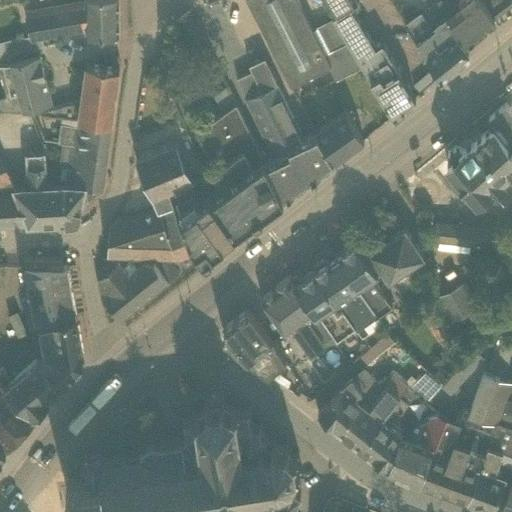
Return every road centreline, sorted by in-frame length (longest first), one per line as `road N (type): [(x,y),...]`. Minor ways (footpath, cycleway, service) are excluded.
road 1 (secondary): [(173,324),(511,48)]
road 2 (residential): [(445,511),(375,485),(173,324)]
road 3 (residential): [(142,5),(114,188),(87,234)]
road 4 (secondary): [(0,511),(126,362)]
road 5 (residential): [(87,234),(83,264),(95,327),(126,362)]
